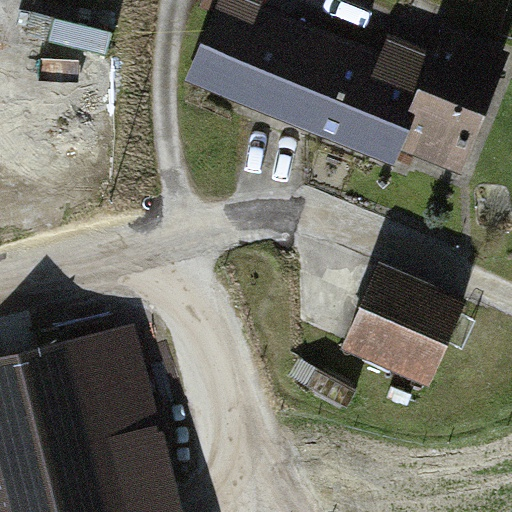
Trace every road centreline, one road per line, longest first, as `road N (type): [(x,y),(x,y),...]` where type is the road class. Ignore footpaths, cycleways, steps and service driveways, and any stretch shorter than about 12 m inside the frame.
road 1 (track): [(0,282),(183,232),(274,221),(345,228),(511,302)]
road 2 (track): [(244,511),(183,232),(165,41),(179,0)]
